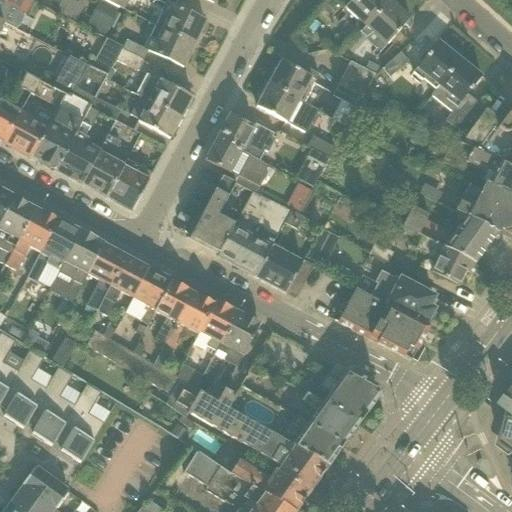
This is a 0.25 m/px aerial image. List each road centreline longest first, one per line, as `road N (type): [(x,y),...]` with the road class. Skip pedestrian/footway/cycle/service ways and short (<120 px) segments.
road 1 (residential): [(138,241),(440,405)]
road 2 (residential): [(138,241),(271,0)]
road 3 (residential): [(138,241),(0,167)]
